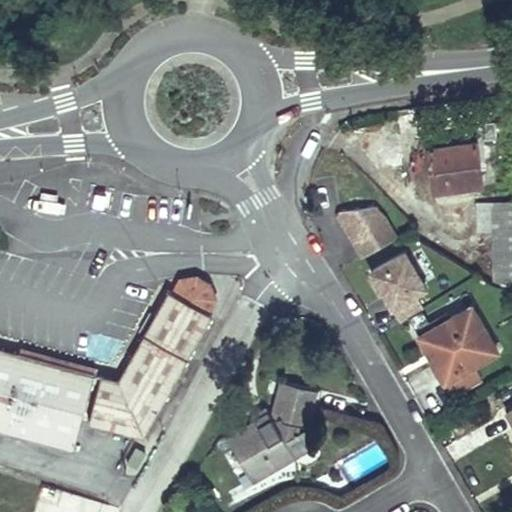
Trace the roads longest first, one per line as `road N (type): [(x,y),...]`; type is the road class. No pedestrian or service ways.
road 1 (primary): [(503,64),(229,54)]
road 2 (residential): [(290,254),(334,308),(431,472)]
road 3 (primary): [(256,114),(503,64)]
road 4 (primary): [(0,148),(153,150)]
road 5 (primary): [(138,81),(0,119)]
road 6 (residential): [(290,254),(250,132)]
road 7 (residential): [(206,165),(290,254)]
